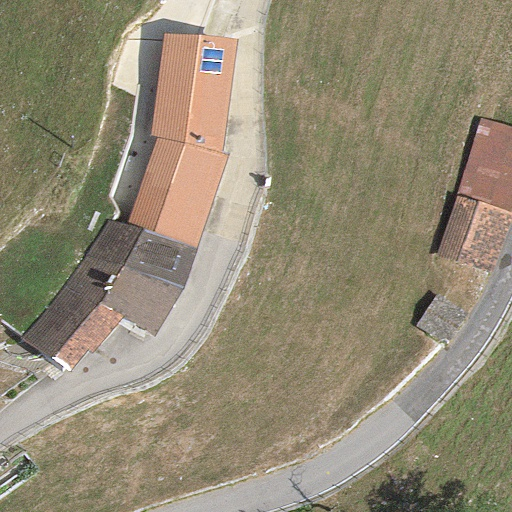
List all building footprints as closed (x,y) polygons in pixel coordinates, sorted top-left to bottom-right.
[(243,38),(180,33),(169,137),(232,153),(243,38)] [(511,223),(511,135),(482,126),(439,262),(495,279),(511,223)] [(159,134),(126,228),(197,257),(232,153),(169,137),(159,134)] [(126,228),(110,221),(20,341),(79,385),(124,326),(162,342),(197,257),(126,228)] [(469,320),(440,299),(419,329),(448,350),(469,320)]
